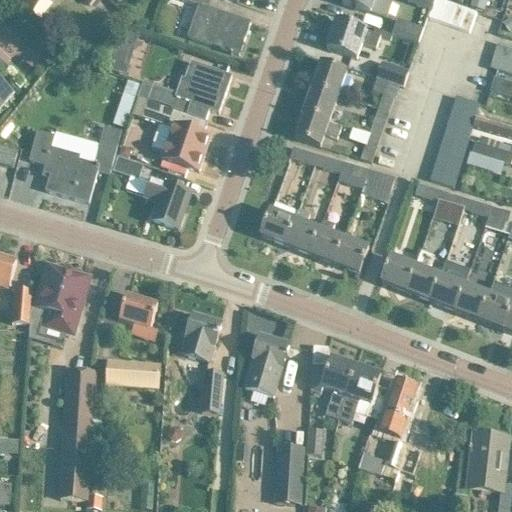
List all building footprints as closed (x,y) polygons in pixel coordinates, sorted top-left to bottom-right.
[(16,0),(32,14),(44,0),(16,0)] [(175,0),(199,8),(188,39),(229,54),(229,55),(231,56),(232,55),(239,57),(250,25),(206,10),(209,0),(175,0)] [(385,0),(344,0),(342,6),(353,10),(352,11),(355,12),(355,11),(387,22),(393,4),(385,1),(385,0)] [(438,24),(445,4),(436,0),(429,20),(438,24)] [(488,0),(472,0),(470,8),(484,13),(488,0)] [(449,27),(456,8),(445,4),(438,24),(449,27)] [(459,31),(466,11),(456,8),(449,27),(459,31)] [(466,11),(459,31),(469,35),(476,15),(466,11)] [(376,32),(392,38),(392,37),(418,46),(424,31),(397,22),(393,35),(377,30),(376,32)] [(392,38),(376,32),(375,37),(336,23),(326,51),(357,62),(362,47),(377,52),(381,39),(390,42),(392,38)] [(497,45),(489,72),(497,74),(511,78),(511,49),(505,48),(497,45)] [(171,111),(206,123),(209,113),(219,117),(232,79),(191,64),(185,81),(182,80),(176,96),(153,88),(148,102),(172,110),(171,111)] [(312,91),(338,100),(346,75),(321,66),(312,91)] [(402,89),(404,90),(409,75),(382,66),(376,80),(402,89)] [(398,88),(402,89),(376,80),(376,81),(377,81),(373,93),(383,97),(377,113),(388,117),(398,88)] [(511,87),(495,81),(491,94),(511,101),(511,87)] [(0,110),(13,97),(0,85),(0,110)] [(312,91),(304,116),(330,126),(338,100),(312,91)] [(452,114),(475,121),(479,107),(456,100),(452,114)] [(137,101),(131,118),(141,122),(147,104),(137,101)] [(206,123),(171,111),(171,113),(147,104),(141,122),(172,132),(162,162),(199,175),(210,141),(203,138),(207,125),(205,125),(206,123)] [(471,135),(475,121),(452,114),(448,128),(471,135)] [(338,129),(330,126),(304,116),(295,141),(320,150),(325,137),(337,141),(341,130),(338,129)] [(369,136),(380,140),(386,122),(375,119),(369,136)] [(511,131),(483,123),(480,132),(511,141),(511,131)] [(467,149),(471,135),(448,128),(444,142),(467,149)] [(37,136),(35,144),(30,164),(46,168),(43,176),(50,178),(46,194),(89,206),(98,175),(110,178),(121,136),(103,131),(93,167),(78,163),(79,160),(50,152),(54,140),(37,136)] [(372,166),(379,143),(352,133),(349,142),(365,148),(360,162),(372,166)] [(462,163),(467,149),(444,142),(439,156),(462,163)] [(473,157),(500,165),(511,168),(511,169),(511,155),(503,153),(488,150),(476,146),(473,157)] [(511,147),(511,149),(505,147),(503,153),(511,155),(511,147)] [(0,167),(13,171),(18,156),(0,150),(0,167)] [(300,152),(296,165),(315,171),(319,158),(300,152)] [(458,177),(462,163),(439,156),(435,170),(458,177)] [(143,168),(119,160),(114,173),(131,179),(126,192),(145,199),(145,200),(159,205),(152,223),(176,232),(175,232),(179,233),(180,230),(179,230),(191,197),(150,182),(149,185),(139,181),(143,168)] [(326,160),(322,172),(341,177),(344,166),(326,160)] [(350,167),(343,187),(363,193),(369,173),(355,169),(350,167)] [(454,191),(458,177),(435,170),(431,183),(454,191)] [(370,174),(367,183),(391,191),(394,181),(370,174)] [(424,190),(421,201),(439,207),(443,195),(424,190)] [(448,197),(445,208),(454,210),(451,221),(461,224),(464,214),(467,202),(448,197)] [(473,204),(470,215),(488,220),(492,209),(473,204)] [(270,214),(261,239),(285,249),(295,223),(295,224),(299,215),(276,206),(273,215),(270,214)] [(488,220),(485,231),(509,238),(511,228),(511,215),(492,209),(488,220)] [(310,258),(320,233),(306,228),(310,219),(299,215),(295,224),(295,223),(285,249),(310,258)] [(335,268),(344,242),(331,237),(334,228),(324,224),(320,233),(310,258),(335,268)] [(344,242),(335,268),(359,277),(369,252),(344,242)] [(431,305),(440,279),(428,275),(434,260),(422,255),(416,270),(406,295),(431,305)] [(0,282),(10,285),(17,265),(0,259),(0,282)] [(406,295),(416,270),(391,260),(382,286),(406,295)] [(46,330),(73,338),(88,285),(47,273),(36,311),(50,315),(46,330)] [(455,314),(465,289),(440,279),(431,305),(455,314)] [(489,298),(480,323),(504,333),(511,312),(511,291),(494,285),(489,298)] [(480,323),(489,298),(465,289),(455,314),(480,323)] [(15,293),(12,327),(29,328),(32,294),(15,293)] [(127,298),(121,317),(119,323),(151,332),(158,308),(127,298)] [(193,318),(188,338),(186,343),(181,359),(209,367),(214,351),(214,352),(222,327),(193,318)] [(261,339),(255,358),(244,393),(272,401),(281,372),(282,372),(289,348),(261,339)] [(340,423),(357,370),(332,362),(328,371),(312,369),(309,393),(321,396),(323,390),(334,394),(326,418),(340,423)] [(158,394),(160,371),(108,366),(106,390),(158,394)] [(388,393),(385,392),(377,390),(381,378),(357,370),(340,423),(353,427),(361,403),(371,407),(367,420),(378,424),(388,393)] [(220,419),(224,377),(204,375),(200,417),(220,419)] [(86,505),(92,423),(95,378),(67,376),(64,433),(59,503),(86,505)] [(396,383),(389,402),(378,435),(399,443),(417,390),(396,383)] [(329,444),(332,425),(321,423),(317,442),(329,444)] [(224,479),(236,480),(240,435),(227,434),(224,479)] [(509,442),(504,442),(473,438),(471,458),(467,493),(503,497),(505,479),(509,442)] [(363,458),(359,473),(380,479),(380,478),(396,483),(392,495),(398,497),(410,500),(416,480),(413,479),(420,456),(416,455),(391,447),(386,464),(363,458)] [(278,450),(274,507),(302,509),(305,452),(278,450)] [(141,483),(139,511),(153,511),(155,484),(141,483)]
